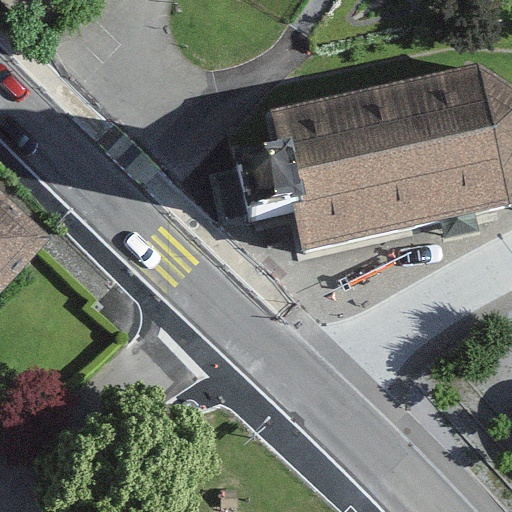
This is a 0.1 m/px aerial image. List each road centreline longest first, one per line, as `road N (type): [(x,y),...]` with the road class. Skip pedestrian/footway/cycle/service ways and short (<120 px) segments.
road 1 (secondary): [(0,86),(221,310)]
road 2 (residential): [(0,489),(221,310)]
road 3 (unclassified): [(312,394),(411,315),(511,263)]
road 4 (secondary): [(312,394),(428,511)]
road 5 (secondary): [(221,310),(312,394)]
